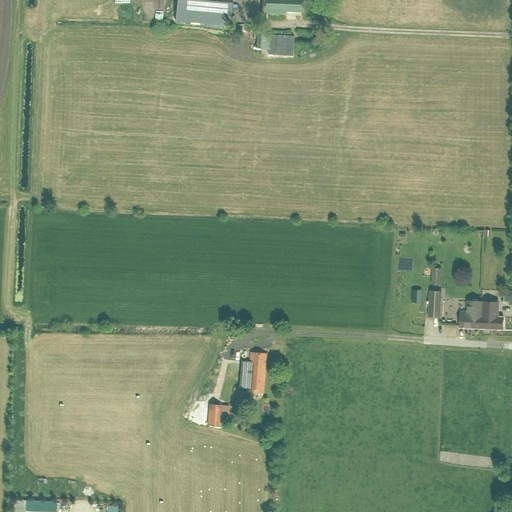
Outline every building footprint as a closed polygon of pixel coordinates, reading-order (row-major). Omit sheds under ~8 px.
[(176,0),(174,22),(229,27),(232,0),(176,0)] [(302,14),(302,0),(262,0),(262,14),(285,15),(285,13),(302,14)] [(422,300),(423,291),(415,290),(414,300),(422,300)] [(440,319),(441,300),(442,300),(442,291),(429,290),(428,318),(440,319)] [(481,316),(481,302),(467,301),(467,311),(460,311),(459,328),(481,328),(482,317),(481,316)] [(482,317),(481,328),(503,329),(504,317),(497,316),(498,302),(481,302),(481,316),(482,317)] [(250,352),(249,363),(251,363),(250,366),(249,365),(247,391),(263,393),(266,353),(250,352)] [(209,404),(207,425),(220,426),(222,405),(209,404)]
